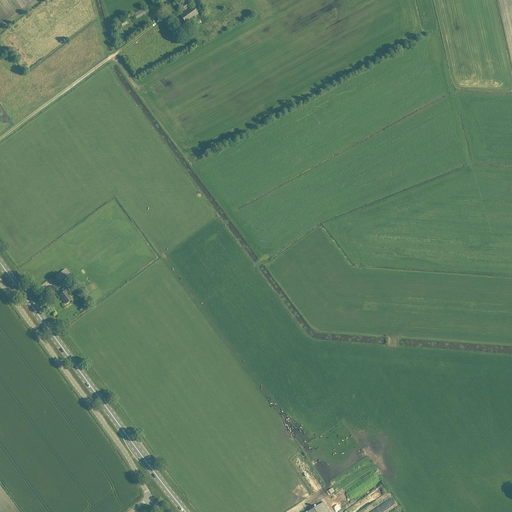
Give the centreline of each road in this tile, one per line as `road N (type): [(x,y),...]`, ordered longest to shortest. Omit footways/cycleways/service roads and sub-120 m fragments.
road 1 (primary): [(184,511),(0,263)]
road 2 (unclassified): [(149,498),(0,282)]
